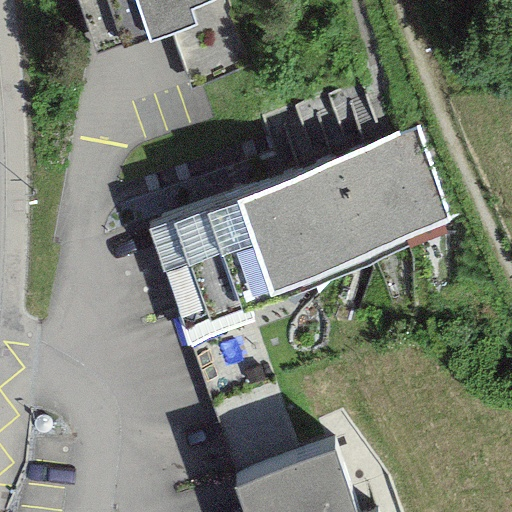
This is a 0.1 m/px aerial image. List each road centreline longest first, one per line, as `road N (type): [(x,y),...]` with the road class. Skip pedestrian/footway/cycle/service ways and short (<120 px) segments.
road 1 (residential): [(72,359),(83,220),(112,116),(153,83)]
road 2 (residential): [(72,359),(113,511)]
